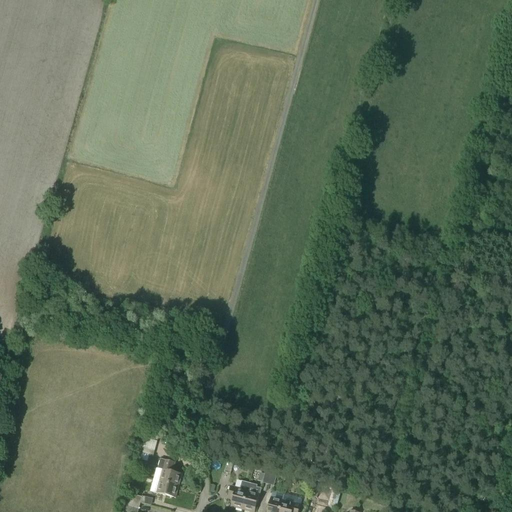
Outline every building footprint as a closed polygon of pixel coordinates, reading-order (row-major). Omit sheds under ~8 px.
[(153,457),(157,442),(145,439),(141,454),(153,457)] [(179,487),(182,475),(173,472),(175,463),(161,460),(158,469),(162,470),(159,482),(179,487)] [(230,474),(233,462),(228,461),(224,473),(230,474)] [(153,490),(158,466),(151,464),(146,489),(153,490)] [(268,485),(271,473),(265,471),(262,483),(268,485)] [(274,487),(277,474),(271,473),(268,485),(274,487)] [(243,510),(250,483),(242,481),(240,489),(231,486),(228,499),(233,500),(231,507),(243,510)] [(176,499),(179,487),(159,482),(156,494),(176,499)] [(260,495),(262,489),(257,487),(258,485),(250,483),(243,510),(250,511),(255,511),(260,495)] [(317,498),(320,487),(314,485),(311,497),(317,498)] [(320,487),(317,498),(322,499),(322,500),(333,503),(337,491),(333,490),(320,487)] [(280,511),(285,494),(273,491),(267,511),(280,511)] [(130,494),(129,500),(140,503),(142,498),(130,494)] [(285,494),(280,511),(299,511),(301,505),(302,500),(301,499),(285,494)] [(129,500),(127,506),(139,509),(140,503),(129,500)]
